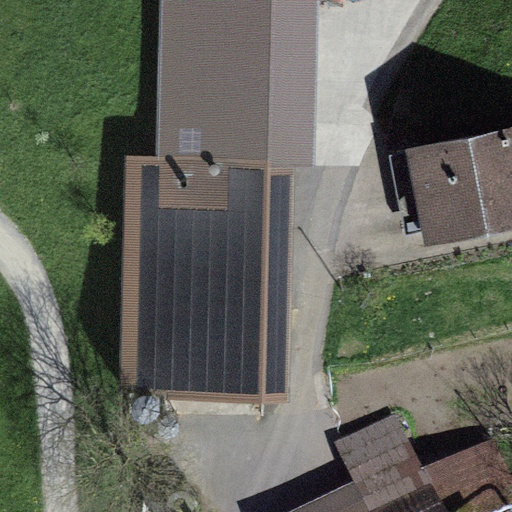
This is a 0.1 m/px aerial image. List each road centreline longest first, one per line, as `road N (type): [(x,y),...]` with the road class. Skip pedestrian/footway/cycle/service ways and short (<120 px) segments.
road 1 (unclassified): [(254,511),(301,396),(324,208),(421,0)]
road 2 (unclassified): [(0,248),(46,305),(66,511)]
